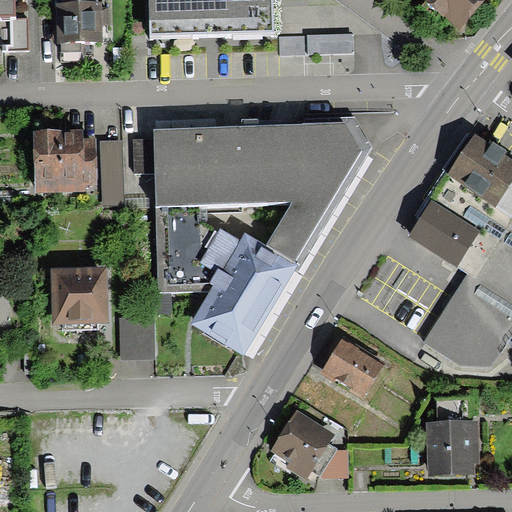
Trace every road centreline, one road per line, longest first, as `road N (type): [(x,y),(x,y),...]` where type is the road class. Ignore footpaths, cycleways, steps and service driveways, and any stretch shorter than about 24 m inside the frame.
road 1 (residential): [(468,85),(0,98)]
road 2 (tertiary): [(261,397),(383,198),(468,85)]
road 3 (residential): [(206,485),(249,507),(511,498)]
road 4 (residential): [(0,399),(230,388),(261,397)]
road 5 (residential): [(356,0),(468,85)]
